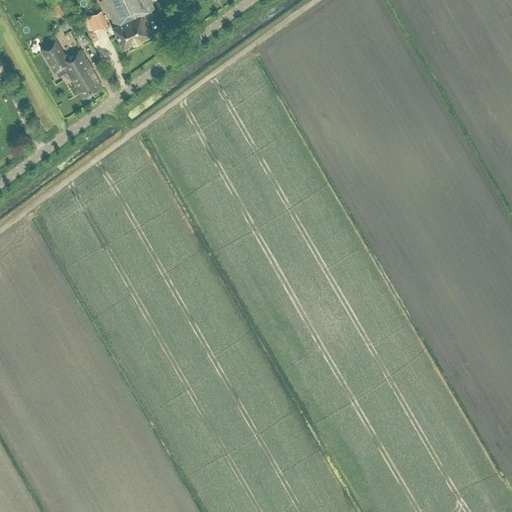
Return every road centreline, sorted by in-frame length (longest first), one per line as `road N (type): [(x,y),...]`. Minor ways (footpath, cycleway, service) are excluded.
road 1 (track): [(316,0),(0,229)]
road 2 (unclassified): [(0,185),(254,0)]
